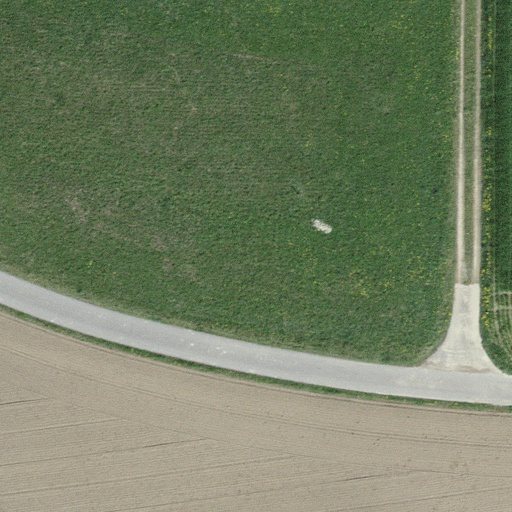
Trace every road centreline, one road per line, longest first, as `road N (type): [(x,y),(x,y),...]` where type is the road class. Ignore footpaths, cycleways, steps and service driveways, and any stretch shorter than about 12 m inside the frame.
road 1 (unclassified): [(0,282),(63,311),(215,356),(369,381),(511,388)]
road 2 (track): [(470,0),(465,387)]
